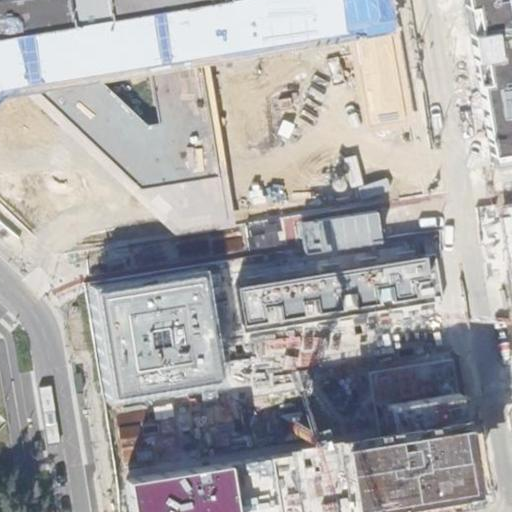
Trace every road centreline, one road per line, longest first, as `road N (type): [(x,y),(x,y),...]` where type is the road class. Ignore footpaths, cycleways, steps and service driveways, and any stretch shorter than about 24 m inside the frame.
road 1 (residential): [(511,498),(423,0)]
road 2 (residential): [(76,511),(64,411),(23,307),(0,279)]
